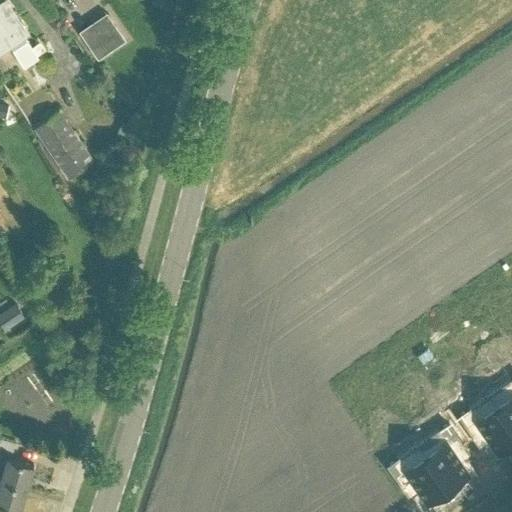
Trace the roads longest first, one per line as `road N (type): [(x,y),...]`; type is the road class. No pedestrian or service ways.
road 1 (tertiary): [(102,511),(248,0)]
road 2 (track): [(164,294),(106,289),(0,355)]
